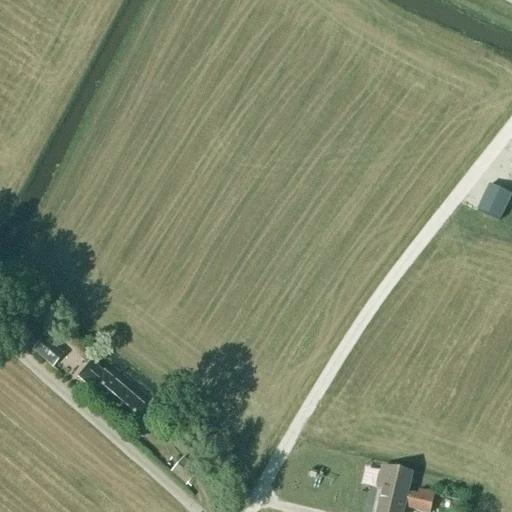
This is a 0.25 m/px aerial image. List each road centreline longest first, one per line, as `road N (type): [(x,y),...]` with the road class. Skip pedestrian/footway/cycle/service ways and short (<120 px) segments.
road 1 (unclassified): [(249,511),(394,271),(511,133)]
road 2 (unclassified): [(194,511),(0,336)]
